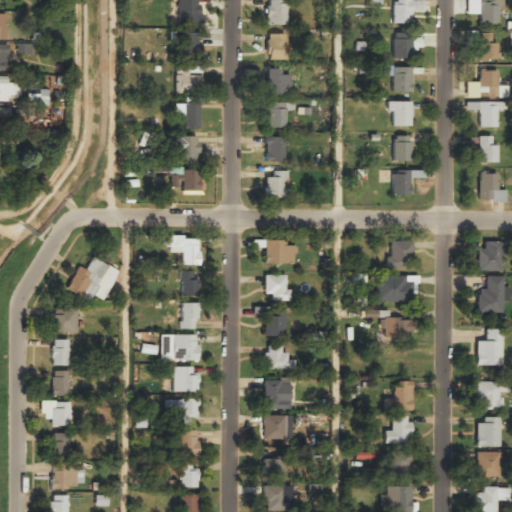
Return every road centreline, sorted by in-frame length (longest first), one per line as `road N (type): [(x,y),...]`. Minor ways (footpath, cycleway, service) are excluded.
road 1 (residential): [(231,511),(234,0)]
road 2 (residential): [(444,511),(447,0)]
road 3 (residential): [(511,220),(73,220)]
road 4 (residential): [(18,511),(20,305),(73,220)]
